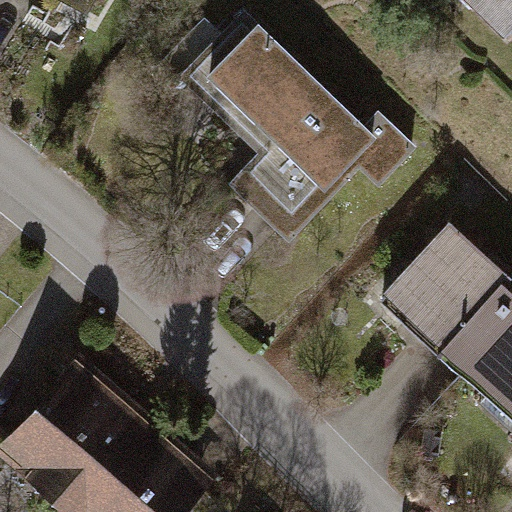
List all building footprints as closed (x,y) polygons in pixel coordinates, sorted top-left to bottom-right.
[(95,0),(41,0),(82,24),(95,0)] [(458,0),(498,40),(511,25),(511,4),(507,0),(458,0)] [(235,15),(174,82),(251,151),(220,185),(256,218),(280,240),(344,170),(376,199),(420,151),(371,107),(356,124),(235,15)] [(368,293),(430,346),(487,280),(494,271),(433,219),(368,293)] [(511,301),(487,280),(430,346),(511,417),(511,301)] [(0,459),(61,511),(178,511),(213,473),(193,456),(71,351),(15,415),(0,432),(0,459)]
